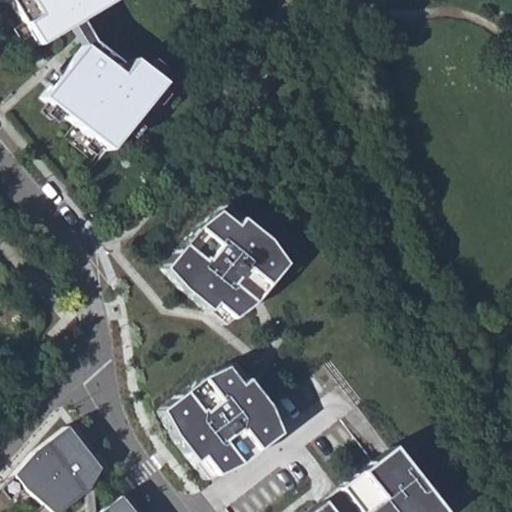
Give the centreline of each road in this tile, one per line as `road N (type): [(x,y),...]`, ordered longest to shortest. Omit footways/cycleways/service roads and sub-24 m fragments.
road 1 (unknown): [(101,405),(175,360),(215,353),(282,380),(298,411),(297,439),(282,465),(216,511)]
road 2 (residential): [(77,369),(178,511)]
road 3 (residential): [(0,166),(85,278)]
